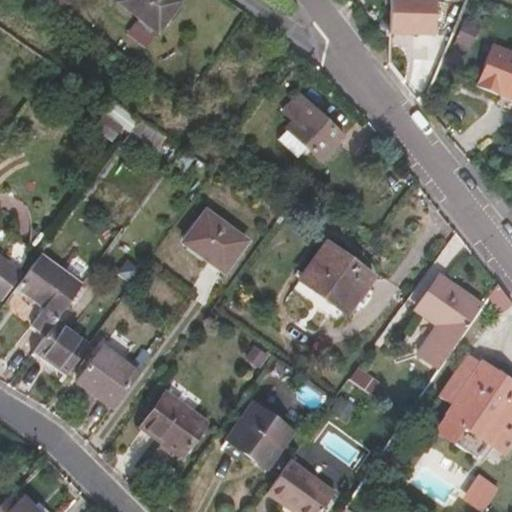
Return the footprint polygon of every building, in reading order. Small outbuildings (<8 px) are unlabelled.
[(182,0),(181,0),(118,0),(117,2),(157,32),(182,0)] [(434,35),(435,0),(390,0),(389,33),(434,35)] [(511,51),(492,43),(475,86),(511,100),(511,51)] [(342,137),(299,96),(284,111),(293,121),(287,128),(288,129),(307,148),(319,160),(342,137)] [(101,112),(90,126),(112,143),(123,129),(130,133),(138,121),(115,103),(106,115),(101,112)] [(141,120),(132,132),(157,149),(165,138),(141,120)] [(307,148),(288,129),(277,140),(296,159),(307,148)] [(194,158),(183,150),(173,164),(184,172),(194,158)] [(223,272),(246,241),(205,211),(182,242),(223,272)] [(345,314),(372,277),(326,243),(298,280),(345,314)] [(55,321),(82,284),(67,273),(40,254),(16,287),(43,307),(30,325),(45,335),(55,321)] [(21,272),(0,256),(0,300),(1,301),(21,272)] [(75,262),(67,273),(82,284),(90,273),(75,262)] [(439,368),(482,306),(439,277),(416,309),(438,325),(418,354),(439,368)] [(511,304),(497,283),(487,298),(500,312),(511,304)] [(66,375),(88,344),(55,321),(45,335),(33,351),(66,375)] [(111,408),(138,372),(102,345),(75,381),(111,408)] [(254,347),(246,358),(258,368),(266,356),(254,347)] [(511,435),(511,383),(471,355),(442,398),(452,405),(446,414),(436,428),(478,457),(488,443),(499,427),(511,435)] [(378,382),(357,367),(349,379),(371,394),(378,382)] [(323,397),(310,387),(302,397),(316,407),(323,397)] [(206,424),(165,393),(139,426),(182,457),(206,424)] [(356,408),(341,398),(331,413),(346,423),(356,408)] [(266,468),(292,431),(252,403),(225,440),(266,468)] [(319,511),(334,492),(289,461),(265,493),(291,511),(319,511)] [(481,511),(497,489),(478,476),(462,499),(481,511)] [(0,511),(48,511),(38,502),(32,508),(15,491),(0,505),(0,511)]
